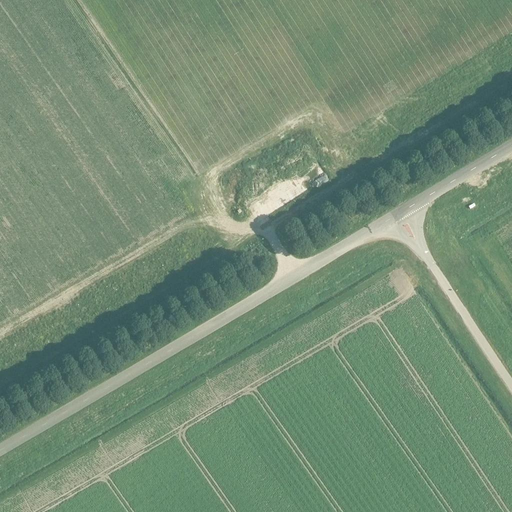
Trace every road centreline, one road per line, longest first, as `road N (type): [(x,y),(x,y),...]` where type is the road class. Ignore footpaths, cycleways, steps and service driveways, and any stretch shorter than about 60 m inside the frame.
road 1 (unclassified): [(0,448),(397,214)]
road 2 (unclassified): [(511,386),(397,214)]
road 3 (unclassified): [(397,214),(511,145)]
